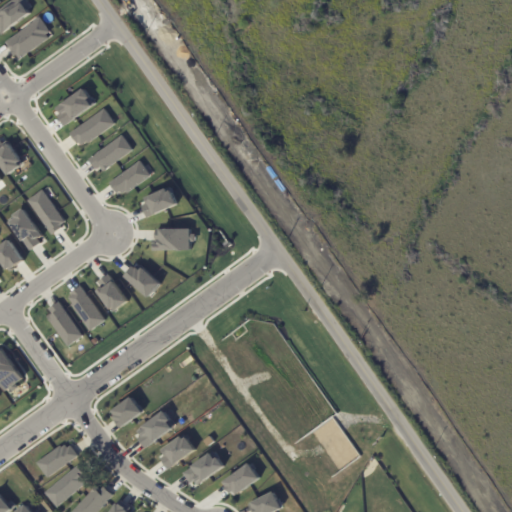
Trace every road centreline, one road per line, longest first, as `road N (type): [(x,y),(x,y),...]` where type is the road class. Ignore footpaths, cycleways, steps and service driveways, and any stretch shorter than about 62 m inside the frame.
road 1 (residential): [(116,26),(0,107),(4,310),(109,235),(10,100)]
road 2 (tertiary): [(459,511),(97,0)]
road 3 (residential): [(279,252),(0,452)]
road 4 (residential): [(185,511),(116,461),(4,310)]
